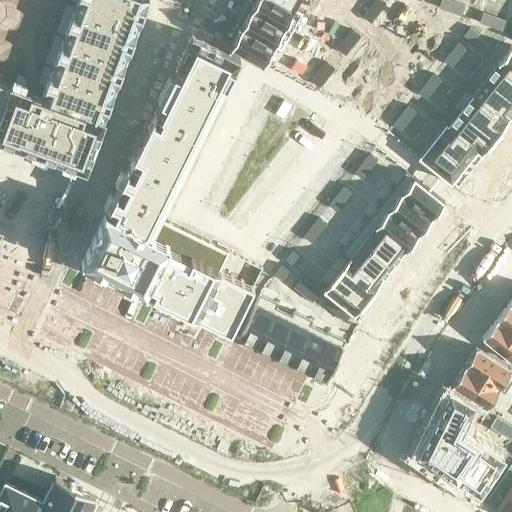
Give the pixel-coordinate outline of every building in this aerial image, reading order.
[(0,0),(0,137),(85,169),(147,0),(0,0)] [(274,0),(260,0),(254,12),(286,29),(296,12),(274,0)] [(274,0),(296,12),(302,0),(274,0)] [(444,0),(441,10),(452,14),(456,4),(444,0)] [(456,4),(452,14),(464,18),(467,8),(456,4)] [(378,6),(370,15),(379,22),(386,12),(378,6)] [(254,12),(244,29),(275,47),(286,29),(254,12)] [(370,15),(363,24),(371,31),(379,22),(370,15)] [(485,15),(482,25),(493,29),(497,19),(485,15)] [(497,19),(493,29),(504,33),(508,23),(497,19)] [(244,29),(234,47),(265,65),(275,47),(244,29)] [(473,29),(466,38),(475,45),(482,37),(473,29)] [(354,33),(347,42),(355,49),(363,39),(354,33)] [(106,212),(83,260),(234,334),(266,268),(166,220),(231,87),(229,87),(244,58),(195,34),(180,63),(181,63),(108,213),(106,212)] [(347,42),(339,51),(348,58),(355,49),(347,42)] [(461,44),(453,54),(462,60),(469,51),(461,44)] [(511,50),(500,65),(511,74),(511,50)] [(453,54),(446,63),(454,70),(462,60),(453,54)] [(329,64),(322,74),(330,80),(337,71),(329,64)] [(511,74),(500,65),(488,81),(511,100),(511,74)] [(322,74),(314,83),(322,90),(330,80),(322,74)] [(435,76),(428,86),(436,92),(444,83),(435,76)] [(511,100),(488,81),(475,97),(508,123),(511,117),(511,100)] [(428,86),(420,95),(429,102),(436,92),(428,86)] [(475,97),(462,113),(497,140),(509,124),(508,123),(475,97)] [(410,108),(402,117),(411,124),(418,115),(410,108)] [(462,113),(449,129),(479,153),(484,156),(497,140),(462,113)] [(402,117),(395,127),(403,134),(411,124),(402,117)] [(448,128),(435,144),(466,169),(479,153),(449,129),(448,128)] [(435,144),(422,160),(454,185),(466,169),(435,144)] [(372,155),(365,165),(373,171),(381,162),(372,155)] [(365,165),(357,174),(366,181),(373,171),(365,165)] [(415,179),(402,195),(433,220),(446,204),(415,179)] [(347,187),(339,197),(348,203),(355,194),(347,187)] [(402,195),(390,211),(421,235),(433,220),(402,195)] [(339,197),(332,206),(340,213),(348,203),(339,197)] [(390,211),(377,227),(407,251),(408,251),(421,235),(390,211)] [(321,219),(314,229),(322,235),(330,226),(321,219)] [(377,227),(364,242),(394,267),(407,251),(377,227)] [(314,229),(306,238),(315,245),(322,235),(314,229)] [(364,242),(351,258),(382,283),(394,267),(364,242)] [(295,252),(288,261),(296,268),(304,258),(295,252)] [(351,258),(339,274),(370,299),(383,283),(382,283),(351,258)] [(286,267),(278,276),(287,283),(294,274),(286,267)] [(339,274),(325,291),(337,300),(345,306),(354,313),(357,316),(370,299),(339,274)] [(304,281),(296,290),(305,297),(312,288),(304,281)] [(312,288),(305,297),(313,304),(321,294),(312,288)] [(337,300),(329,309),(338,316),(345,306),(337,300)] [(511,303),(509,302),(496,319),(511,331),(511,303)] [(259,303),(242,338),(259,346),(276,312),(259,303)] [(345,306),(338,316),(346,323),(354,313),(345,306)] [(276,312),(259,346),(276,355),(293,320),(276,312)] [(511,331),(496,319),(482,336),(511,360),(511,331)] [(293,320),(276,355),(293,363),(310,329),(293,320)] [(310,329),(293,363),(311,372),(328,337),(310,329)] [(328,337),(311,372),(323,378),(331,375),(347,341),(330,333),(328,337)] [(476,346),(464,365),(499,387),(511,368),(476,346)] [(464,365),(452,384),(487,407),(499,387),(464,365)] [(449,388),(417,453),(480,495),(504,459),(481,443),(482,441),(463,428),(475,403),(449,388)] [(511,425),(496,416),(490,426),(510,438),(511,434),(511,425)] [(511,461),(486,499),(496,506),(511,483),(511,461)] [(0,511),(87,511),(96,495),(82,489),(82,488),(69,481),(69,482),(55,475),(43,499),(6,481),(0,491),(0,511)] [(511,511),(511,483),(496,506),(504,511),(511,511)]
